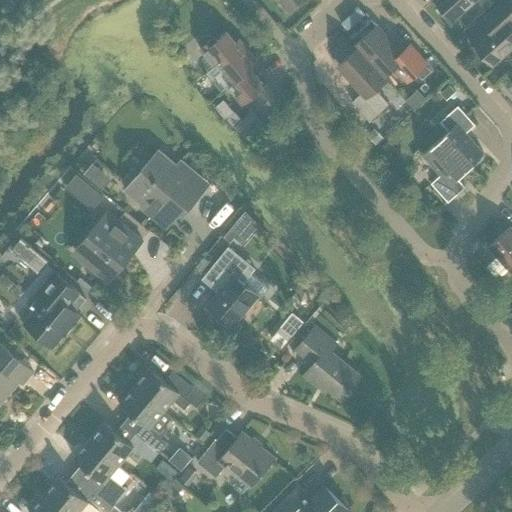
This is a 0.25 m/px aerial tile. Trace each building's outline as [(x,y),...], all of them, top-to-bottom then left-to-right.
[(278,0),(288,11),(299,0),(278,0)] [(438,0),(455,18),(475,0),(438,0)] [(511,0),(503,0),(487,14),(496,24),(476,42),(495,63),(511,47),(511,0)] [(355,44),(358,47),(385,76),(396,66),(409,80),(417,73),(422,79),(432,71),(409,45),(400,54),(375,26),(355,44)] [(242,104),(261,88),(247,71),(258,62),(239,39),(236,42),(227,31),(217,40),(214,37),(200,49),(214,66),(218,62),(234,81),(227,87),(242,104)] [(387,78),(385,76),(358,47),(338,65),(363,92),(352,102),(369,121),(388,103),(375,89),(387,78)] [(449,130),(439,138),(467,169),(484,153),(466,132),(475,124),(458,105),(441,121),(449,130)] [(251,143),(267,127),(253,113),(237,128),(251,143)] [(457,177),(467,169),(439,138),(422,154),(440,174),(431,183),(448,201),(465,186),(457,177)] [(187,207),(189,206),(202,191),(184,176),(187,173),(163,153),(154,164),(150,160),(125,190),(142,204),(140,206),(165,228),(184,205),(185,206),(187,207)] [(80,196),(93,206),(103,195),(90,184),(80,196)] [(110,279),(142,240),(107,210),(75,250),(110,279)] [(244,245),(260,227),(245,213),(225,237),(230,241),(235,236),(244,245)] [(511,230),(509,227),(489,245),(511,270),(511,230)] [(47,258),(21,235),(10,248),(36,270),(47,258)] [(228,247),(202,278),(208,283),(219,292),(207,305),(232,326),(266,284),(251,271),(254,268),(234,251),(228,247)] [(80,315),(75,311),(86,298),(54,272),(28,303),(36,310),(25,323),(52,346),(69,325),(70,326),(80,315)] [(272,341),(281,349),(300,326),(291,319),(272,341)] [(341,398),(361,376),(330,351),(336,344),(315,326),(296,348),(314,363),(305,374),(319,386),(322,382),(341,398)] [(23,383),(33,371),(0,343),(0,402),(1,402),(0,401),(0,395),(16,377),(23,383)] [(165,380),(149,367),(134,385),(164,410),(173,399),(184,409),(190,401),(197,407),(205,397),(174,370),(165,380)] [(159,452),(167,443),(160,437),(167,430),(163,427),(172,417),(164,410),(134,385),(119,403),(143,423),(136,432),(159,452)] [(128,441),(104,421),(89,439),(110,457),(119,464),(128,454),(139,463),(145,456),(152,461),(159,452),(136,432),(128,441)] [(251,485),(273,457),(241,431),(237,437),(226,428),(208,450),(207,449),(197,461),(216,476),(226,464),(251,485)] [(120,484),(130,472),(119,464),(110,457),(89,439),(74,457),(98,478),(90,487),(114,506),(127,490),(120,484)] [(199,473),(189,465),(178,478),(188,486),(199,473)] [(83,496),(58,476),(43,494),(65,511),(79,511),(82,508),(86,511),(108,511),(114,506),(90,487),(83,496)] [(126,493),(142,502),(149,488),(133,480),(126,493)] [(298,483),(269,511),(351,511),(352,511),(324,484),(311,496),(298,483)] [(65,511),(43,494),(28,511),(65,511)]
